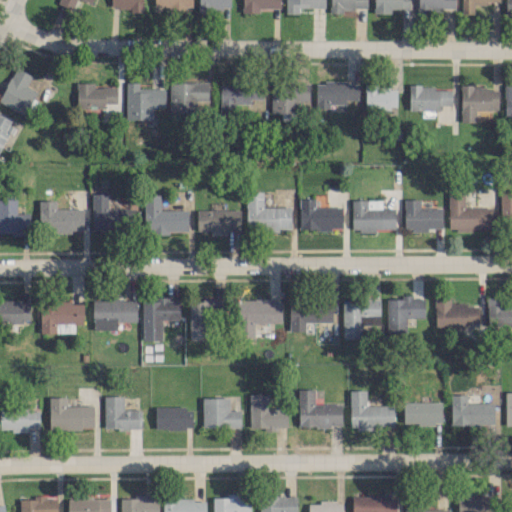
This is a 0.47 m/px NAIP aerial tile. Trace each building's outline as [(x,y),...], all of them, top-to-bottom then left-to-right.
[(58,0),(57,4),(73,9),(75,0),(84,0),(92,3),(93,0),(58,0)] [(142,9),(141,0),(111,0),(111,9),(142,9)] [(191,0),(154,0),(154,6),(168,6),(168,9),(192,9),(191,0)] [(229,10),(229,0),(198,0),(198,9),(229,10)] [(241,0),(242,12),(259,12),(259,7),(279,8),(279,0),(241,0)] [(285,0),(285,13),(298,13),(298,7),(324,8),(324,0),(285,0)] [(366,10),(366,0),(329,0),(330,10),(366,10)] [(373,0),(373,13),(390,13),(390,8),(408,9),(408,0),(373,0)] [(417,0),(417,9),(454,9),(454,0),(417,0)] [(461,0),(461,14),(474,14),(474,3),(499,3),(499,0),(461,0)] [(32,75),(15,67),(0,98),(0,102),(25,114),(36,90),(26,86),(32,75)] [(315,84),(315,107),(328,108),(328,104),(345,104),(346,99),(358,99),(358,81),(323,80),(323,84),(315,84)] [(169,82),(169,113),(196,112),(195,100),(209,100),(208,81),(169,82)] [(93,82),(76,82),(77,108),(106,107),(105,104),(117,104),(117,87),(93,87),(93,82)] [(138,88),(138,82),(126,82),(125,119),(151,119),(151,106),(164,106),(165,88),(138,88)] [(262,98),(262,86),(220,84),(219,112),(233,112),(233,104),(250,104),(250,98),(262,98)] [(271,113),(297,113),(297,101),(309,100),(308,84),(270,85),(271,113)] [(452,105),(451,89),(434,90),(434,84),(408,85),(409,110),(439,109),(439,105),(452,105)] [(396,108),(396,87),(365,87),(365,109),(396,108)] [(475,122),(475,109),(498,109),(498,87),(460,87),(461,122),(475,122)] [(0,151),(16,121),(0,112),(0,151)] [(511,189),(499,190),(501,227),(511,226),(511,189)] [(290,206),(263,207),(262,191),(245,192),(246,230),(291,229),(290,206)] [(91,228),(133,229),(134,209),(107,209),(108,193),(92,192),(91,228)] [(448,230),(491,230),(491,208),(464,207),(464,193),(448,193),(448,230)] [(160,194),(143,194),(144,233),(188,232),(187,209),(160,210),(160,194)] [(0,233),(29,234),(29,212),(16,212),(16,198),(0,197),(0,233)] [(342,207),(315,207),(314,198),(298,198),(299,229),(342,229),(342,207)] [(352,231),(375,231),(375,228),(395,228),(394,208),(367,208),(367,199),(351,200),(352,231)] [(442,229),(442,208),(420,208),(419,199),(403,199),(404,230),(442,229)] [(83,208),(56,209),(55,200),(39,200),(39,232),(84,231),(83,208)] [(196,210),(197,231),(209,231),(209,232),(240,232),(240,209),(196,210)] [(386,298),(386,331),(406,331),(406,317),(423,317),(424,298),(412,298),(412,295),(401,295),(401,299),(386,298)] [(188,300),(190,325),(228,323),(226,297),(188,300)] [(380,324),(379,298),(341,299),(342,338),(361,338),(361,324),(380,324)] [(478,304),(450,304),(450,298),(434,298),(434,326),(478,325),(478,304)] [(136,321),(136,299),(92,300),(93,330),(118,329),(117,322),(136,321)] [(254,337),(254,323),(281,323),(281,300),(238,299),(237,337),(254,337)] [(0,321),(29,322),(29,301),(0,300),(0,321)] [(141,340),(162,340),(162,322),(178,322),(178,301),(142,300),(141,340)] [(74,332),(74,324),(84,323),(83,301),(39,302),(40,333),(74,332)] [(511,301),(487,302),(487,325),(511,324),(511,301)] [(304,321),(332,322),(332,302),(289,302),(288,331),(304,331),(304,321)] [(341,426),(341,404),(314,404),(314,389),(298,389),(298,426),(341,426)] [(393,427),(394,405),(366,405),(366,390),(350,389),(349,427),(393,427)] [(269,393),(249,394),(249,430),(276,429),(276,427),(287,427),(287,405),(270,406),(269,393)] [(494,424),(493,402),(466,403),(466,394),(450,394),(451,424),(494,424)] [(123,395),(103,395),(104,428),(141,428),(141,409),(123,409),(123,395)] [(65,396),(49,397),(50,429),(94,428),(93,405),(66,406),(65,396)] [(201,398),(202,428),(241,427),(240,410),(229,410),(228,397),(201,398)] [(403,402),(403,424),(441,423),(441,401),(403,402)] [(155,406),(155,428),(192,428),(192,406),(155,406)] [(0,430),(29,429),(29,428),(40,427),(39,408),(0,410),(0,430)] [(213,496),(212,511),(250,511),(250,494),(225,493),(225,497),(213,496)] [(458,493),(457,511),(491,511),(492,494),(458,493)] [(295,511),(296,496),(259,495),(259,511),(295,511)] [(351,496),(351,511),(395,511),(395,495),(351,496)] [(158,511),(158,496),(119,497),(119,511),(158,511)] [(19,511),(57,511),(57,498),(19,499),(19,511)] [(67,498),(67,511),(109,511),(110,498),(67,498)] [(162,511),(205,511),(205,498),(162,499),(162,511)] [(307,511),(341,511),(342,501),(308,502),(307,511)]
